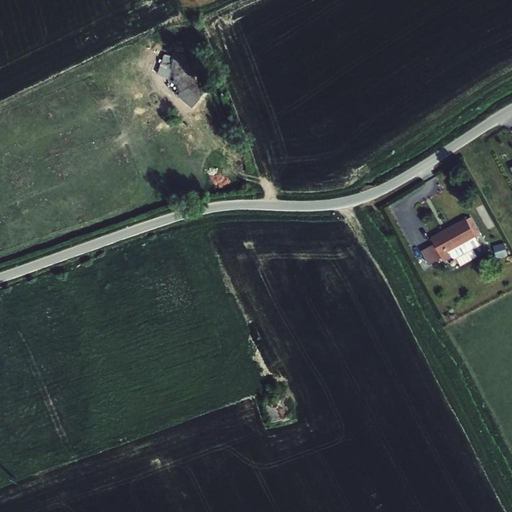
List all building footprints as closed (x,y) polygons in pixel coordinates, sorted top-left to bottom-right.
[(176,52),(173,54),(172,56),(169,68),(172,71),(169,79),(168,80),(176,85),(178,92),(180,92),(181,92),(190,88),(200,98),(205,93),(204,89),(196,83),(194,74),(192,73),(191,69),(187,55),(184,54),(176,52)] [(169,68),(172,56),(163,54),(162,62),(161,62),(157,74),(169,79),(172,71),(169,68)] [(181,92),(180,92),(177,96),(192,108),(200,98),(190,88),(181,92)] [(466,218),(431,238),(434,245),(442,259),(445,263),(452,259),(449,253),(477,237),(467,220),(466,218)] [(471,218),(467,220),(477,237),(477,238),(481,236),(471,218)] [(482,246),(477,238),(477,237),(449,253),(452,259),(454,260),(457,259),(482,246)] [(504,243),(493,247),(497,259),(508,256),(504,243)] [(442,259),(434,245),(423,252),(430,265),(442,259)]
